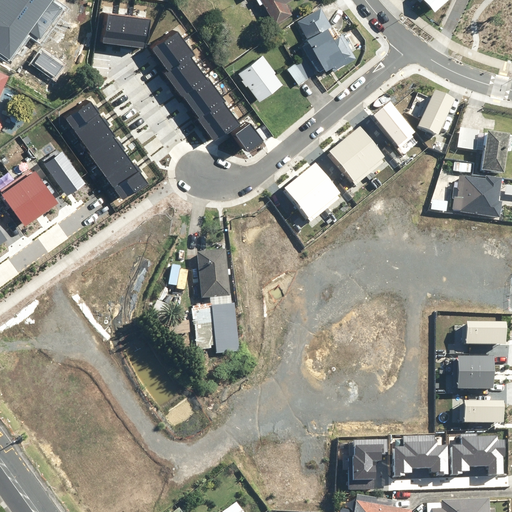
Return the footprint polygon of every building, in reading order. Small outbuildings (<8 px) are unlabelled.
[(0,0),(0,52),(6,57),(24,31),(37,39),(59,8),(47,0),(0,0)] [(286,2),(289,0),(255,0),(258,5),(262,3),(273,23),(291,12),(286,2)] [(423,0),(431,9),(441,0),(423,0)] [(308,40),(301,44),(317,71),(330,63),(335,71),(358,57),(340,30),(334,33),(317,7),(296,20),(308,40)] [(102,41),(145,48),(150,21),(107,14),(102,41)] [(74,30),(58,22),(29,77),(44,85),(74,30)] [(161,72),(214,141),(238,123),(224,104),(226,102),(194,60),(198,57),(177,30),(150,50),(165,69),(161,72)] [(88,41),(77,35),(45,95),(56,101),(88,41)] [(40,47),(28,41),(18,61),(30,67),(40,47)] [(284,82),(262,53),(237,73),(259,101),(284,82)] [(123,57),(103,55),(101,68),(122,70),(123,57)] [(315,72),(302,56),(285,69),(298,85),(315,72)] [(0,94),(9,74),(0,69),(0,94)] [(153,85),(114,113),(131,138),(171,109),(153,85)] [(455,99),(435,90),(418,125),(438,134),(455,99)] [(242,94),(231,102),(242,118),(253,111),(242,94)] [(60,113),(118,191),(139,175),(82,97),(60,113)] [(391,101),(373,115),(399,148),(414,137),(412,134),(415,132),(403,117),(395,106),(391,101)] [(237,134),(249,150),(263,140),(251,124),(237,134)] [(360,126),(344,139),(371,172),(384,162),(382,159),(385,157),(360,126)] [(458,147),(478,150),(480,130),(461,128),(458,147)] [(511,135),(487,131),(481,170),(503,173),(506,150),(509,151),(511,135)] [(329,151),(355,184),(371,172),(344,139),(329,151)] [(60,147),(43,160),(65,191),(83,178),(60,147)] [(300,174),(327,208),(340,198),(338,195),(341,193),(316,162),(300,174)] [(473,163),(455,162),(454,171),(472,172),(473,163)] [(0,187),(0,192),(22,223),(55,200),(30,166),(0,187)] [(418,183),(409,171),(395,182),(405,194),(418,183)] [(284,187),(311,221),(327,208),(300,174),(284,187)] [(459,182),(453,182),(452,213),(500,214),(501,176),(489,176),(489,181),(471,180),(471,176),(459,176),(459,182)] [(78,224),(58,200),(29,225),(48,249),(78,224)] [(170,240),(148,211),(129,226),(151,255),(170,240)] [(431,215),(412,214),(411,228),(429,230),(431,215)] [(357,220),(348,226),(359,240),(367,234),(357,220)] [(495,229),(465,224),(459,268),(496,272),(499,252),(492,251),(495,229)] [(19,231),(7,239),(21,257),(32,248),(19,231)] [(275,241),(244,247),(252,286),(291,279),(287,260),(279,262),(275,241)] [(227,251),(198,252),(200,296),(229,295),(227,251)] [(365,273),(339,259),(329,282),(331,283),(325,296),(334,300),(331,307),(346,314),(365,273)] [(282,289),(256,293),(257,304),(284,301),(282,289)] [(52,333),(28,300),(23,304),(19,299),(6,308),(11,315),(4,320),(27,351),(52,333)] [(211,358),(236,357),(234,304),(209,306),(209,308),(211,351),(211,358)] [(432,308),(409,306),(408,328),(430,330),(432,308)] [(189,309),(191,352),(211,351),(209,308),(189,309)] [(320,344),(313,313),(292,316),(293,325),(277,328),(279,339),(273,340),(276,353),(320,344)] [(403,342),(403,313),(380,313),(380,326),(375,326),(375,353),(407,353),(407,342),(403,342)] [(460,324),(460,343),(502,342),(501,323),(460,324)] [(255,330),(242,331),(244,354),(257,353),(255,330)] [(84,382),(62,350),(54,356),(50,350),(34,362),(37,366),(21,377),(28,387),(45,375),(62,398),(84,382)] [(455,389),(494,388),(493,356),(455,357),(455,389)] [(401,411),(404,369),(379,368),(378,383),(375,383),(373,409),(401,411)] [(430,378),(408,377),(407,400),(429,402),(430,378)] [(323,400),(272,397),(271,415),(277,416),(276,438),(308,439),(309,417),(323,417),(323,400)] [(458,402),(459,424),(500,423),(499,401),(458,402)] [(77,405),(54,421),(69,442),(54,453),(66,469),(104,442),(77,405)] [(453,446),(455,475),(466,474),(466,472),(472,471),(472,466),(481,466),(481,436),(463,436),(464,445),(453,446)] [(481,436),(481,466),(490,466),(490,474),(503,473),(503,457),(506,457),(506,441),(497,441),(497,436),(481,436)] [(421,438),(422,467),(431,467),(431,471),(436,471),(436,475),(449,475),(448,445),(435,446),(435,437),(421,438)] [(394,448),(395,476),(406,476),(406,473),(412,473),(412,468),(422,467),(421,438),(404,438),(404,447),(394,448)] [(347,457),(348,490),(373,489),(373,479),(375,479),(375,463),(382,462),(382,456),(389,456),(388,440),(351,441),(351,457),(347,457)] [(314,453),(296,453),(297,493),(315,492),(314,453)] [(142,511),(156,501),(122,455),(93,477),(118,511),(142,511)] [(411,511),(414,496),(393,492),(392,500),(357,495),(354,511),(411,511)] [(442,503),(427,503),(427,511),(490,511),(491,499),(442,499),(442,503)] [(242,511),(235,502),(222,511),(242,511)]
